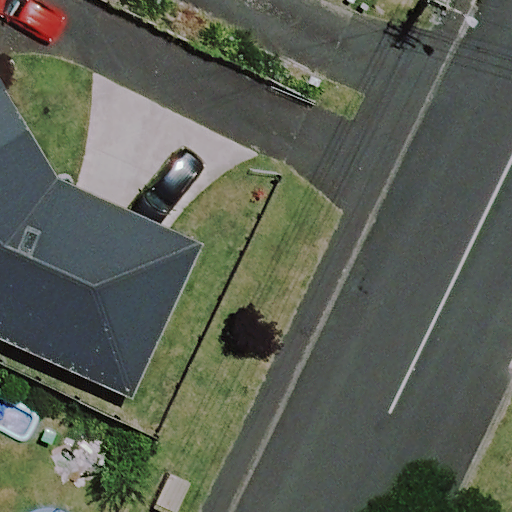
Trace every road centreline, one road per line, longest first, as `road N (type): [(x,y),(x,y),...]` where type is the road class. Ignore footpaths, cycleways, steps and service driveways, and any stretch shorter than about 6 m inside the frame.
road 1 (residential): [(511,163),(344,511)]
road 2 (unknown): [(511,96),(300,0)]
